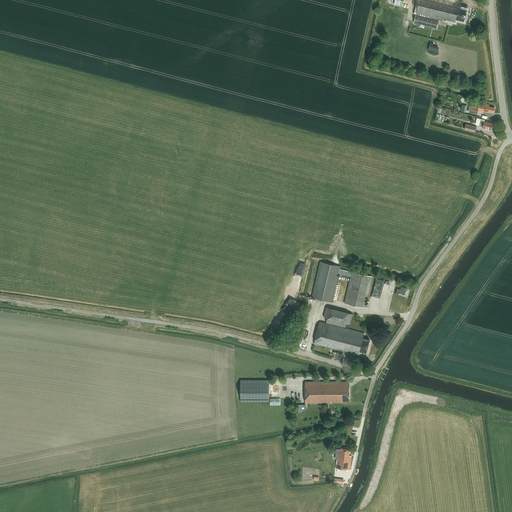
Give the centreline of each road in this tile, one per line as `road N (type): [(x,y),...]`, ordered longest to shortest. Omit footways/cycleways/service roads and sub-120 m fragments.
road 1 (unclassified): [(0,300),(211,331),(372,375),(405,328),(422,285),(482,202),(510,137)]
road 2 (tertiary): [(510,137),(491,0)]
